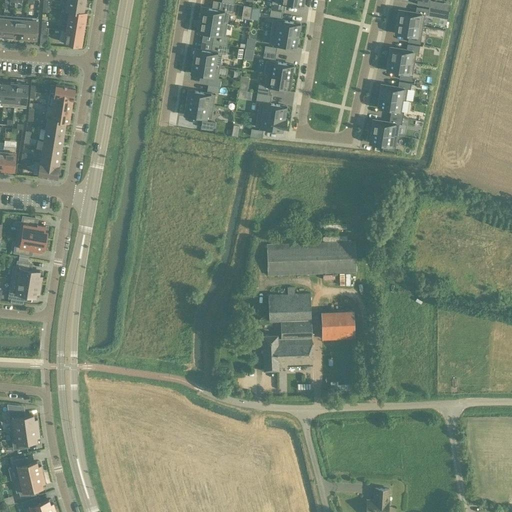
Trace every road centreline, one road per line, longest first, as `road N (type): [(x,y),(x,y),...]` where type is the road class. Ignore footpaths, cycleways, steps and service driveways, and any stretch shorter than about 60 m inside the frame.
road 1 (residential): [(380,0),(347,143),(299,137),(322,0)]
road 2 (tertiary): [(91,194),(67,349),(75,455),(91,511)]
road 3 (residential): [(511,403),(303,413)]
road 4 (tertiary): [(91,194),(126,0)]
road 5 (residential): [(90,60),(69,193)]
road 6 (residential): [(69,193),(49,318)]
road 7 (residential): [(183,0),(163,123)]
road 8 (residential): [(47,393),(70,511)]
